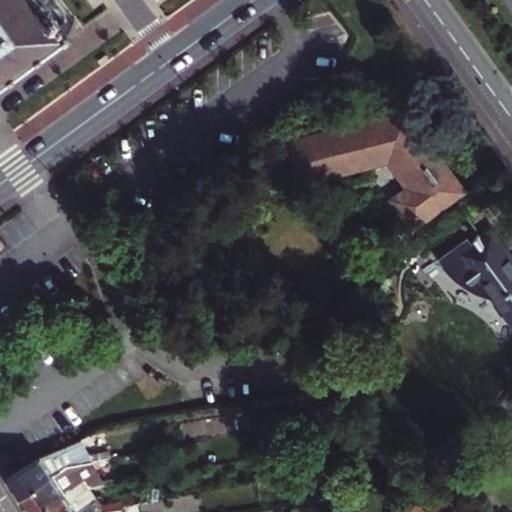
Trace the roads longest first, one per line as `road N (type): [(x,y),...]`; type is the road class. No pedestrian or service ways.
road 1 (tertiary): [(0,187),(170,59)]
road 2 (secondary): [(436,0),(511,103)]
